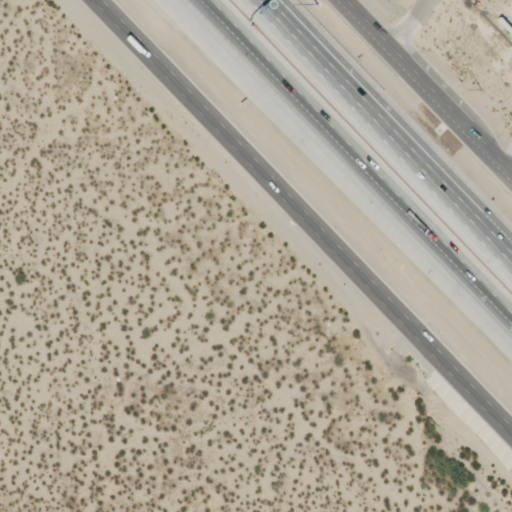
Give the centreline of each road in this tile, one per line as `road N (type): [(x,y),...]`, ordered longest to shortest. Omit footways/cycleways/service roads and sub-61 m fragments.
road 1 (secondary): [(98,0),(511,423)]
road 2 (motorway): [(196,0),(511,327)]
road 3 (motorway): [(511,258),(263,0)]
road 4 (secondary): [(511,171),(352,0)]
